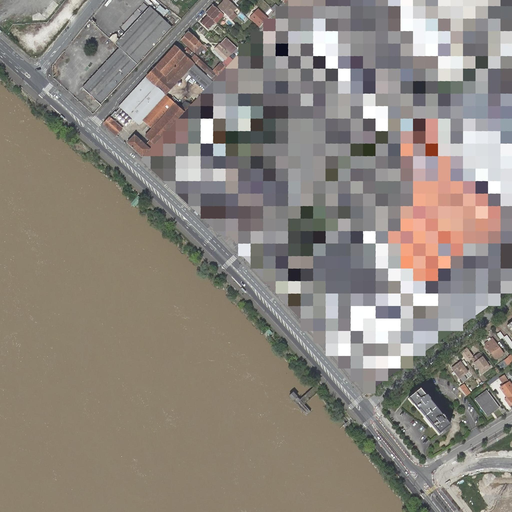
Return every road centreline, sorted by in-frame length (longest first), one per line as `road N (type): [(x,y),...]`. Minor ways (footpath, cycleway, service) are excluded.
road 1 (unclassified): [(261,220),(356,354),(409,315),(315,181)]
road 2 (unclassified): [(511,41),(315,181)]
road 3 (secondary): [(216,256),(359,414)]
road 4 (secondary): [(366,407),(223,250)]
road 5 (unclassified): [(238,73),(193,119),(261,220)]
road 6 (secondary): [(223,250),(91,126)]
road 7 (secondary): [(85,132),(216,256)]
road 8 (residential): [(511,300),(366,407)]
road 9 (residential): [(209,0),(91,126)]
road 10 (unknown): [(399,121),(315,0)]
road 11 (unclassified): [(315,181),(238,73)]
